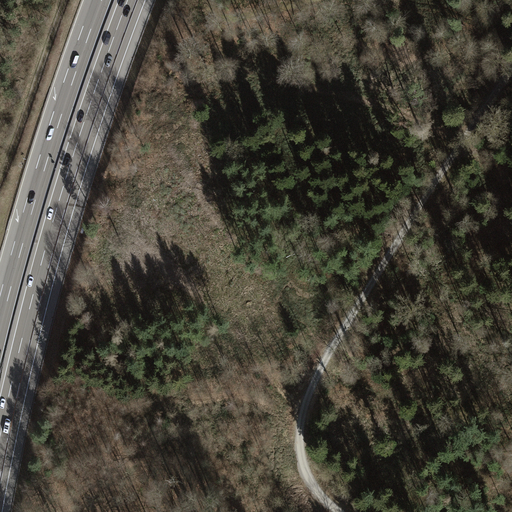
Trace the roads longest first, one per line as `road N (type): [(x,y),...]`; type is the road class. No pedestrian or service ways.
road 1 (track): [(511,67),(311,388),(302,433),(309,472),(339,511)]
road 2 (motorway): [(0,463),(47,258),(133,0)]
road 3 (motorway): [(98,0),(0,312)]
road 4 (track): [(0,183),(64,0)]
